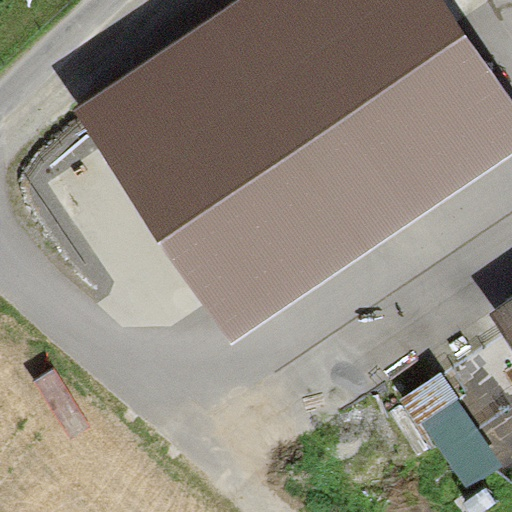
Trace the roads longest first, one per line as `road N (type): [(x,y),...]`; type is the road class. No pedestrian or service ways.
road 1 (unknown): [(0,236),(123,352),(174,368),(230,353),(377,267),(511,171)]
road 2 (unclassified): [(100,0),(0,96)]
